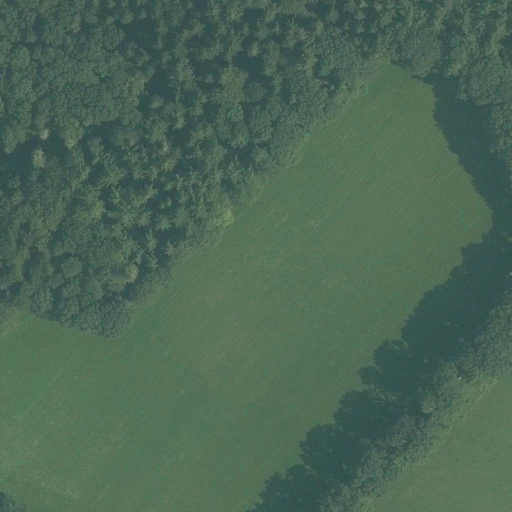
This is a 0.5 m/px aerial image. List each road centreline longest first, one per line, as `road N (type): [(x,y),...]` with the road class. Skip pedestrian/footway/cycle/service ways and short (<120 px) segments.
road 1 (track): [(291,0),(353,12),(466,54),(501,94),(511,127)]
road 2 (track): [(333,511),(511,309)]
